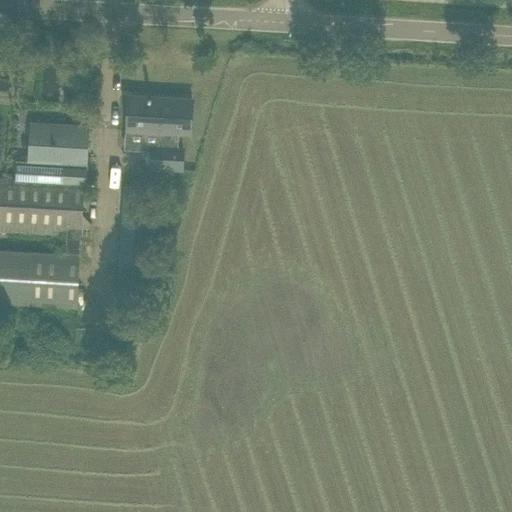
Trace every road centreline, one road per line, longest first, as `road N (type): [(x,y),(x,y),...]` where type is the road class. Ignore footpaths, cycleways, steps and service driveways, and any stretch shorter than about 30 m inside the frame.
road 1 (tertiary): [(0,4),(293,25)]
road 2 (tertiary): [(293,25),(511,40)]
